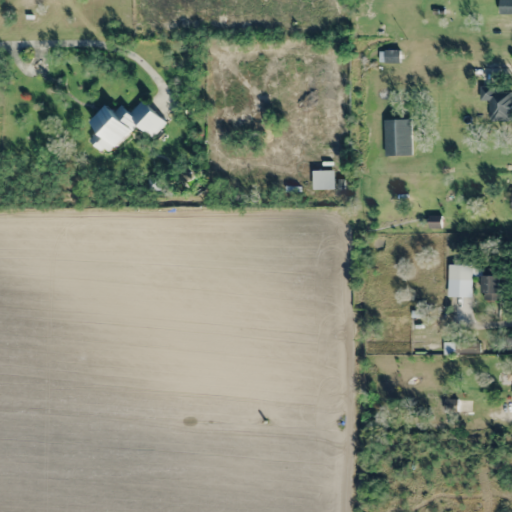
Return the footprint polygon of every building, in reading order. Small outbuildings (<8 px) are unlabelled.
[(511,0),(499,0),(499,15),(511,14),(511,0)] [(399,63),(399,51),(379,51),(379,63),(399,63)] [(511,121),(511,92),(495,92),(495,86),(479,86),(479,101),(489,101),(489,121),(511,121)] [(106,104),(90,121),(98,129),(89,138),(107,155),(138,123),(152,137),(166,122),(143,99),(130,113),(122,105),(115,112),(106,104)] [(384,156),(410,156),(410,119),(384,119),(384,156)] [(334,189),(334,170),(312,170),(312,189),(334,189)] [(500,300),(501,266),(448,266),(448,280),(482,280),(482,300),(500,300)]
